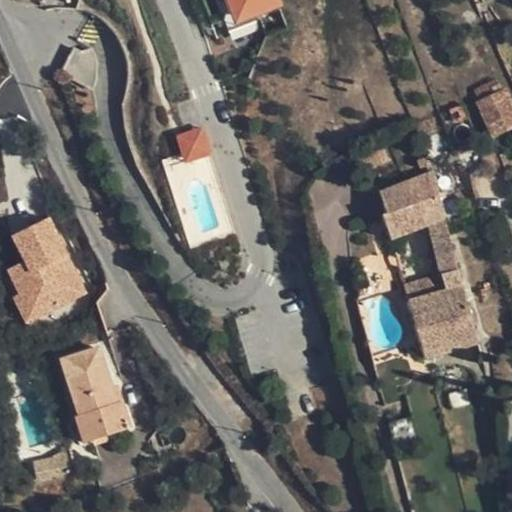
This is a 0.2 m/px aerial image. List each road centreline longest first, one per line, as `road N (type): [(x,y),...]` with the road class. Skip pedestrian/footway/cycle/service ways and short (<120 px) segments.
road 1 (unknown): [(8,45),(61,35),(105,53),(133,179),(206,296),(227,304),(254,281),(251,258),(174,0)]
road 2 (unclassified): [(0,25),(69,186),(160,339),(296,511)]
